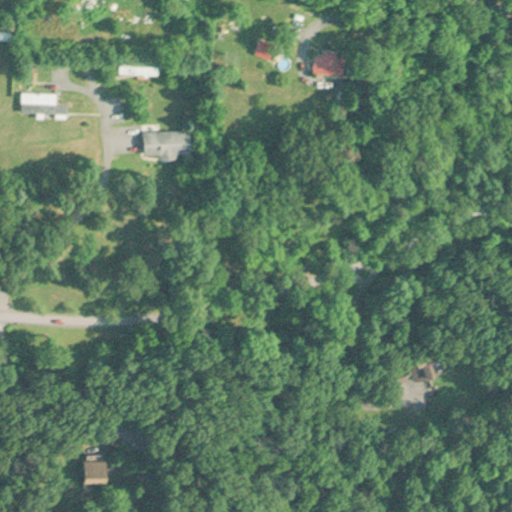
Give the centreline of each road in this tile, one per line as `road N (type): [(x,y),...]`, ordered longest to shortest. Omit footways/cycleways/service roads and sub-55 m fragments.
road 1 (residential): [(0,311),(231,304),(364,262),(511,194)]
road 2 (residential): [(0,295),(106,174),(106,111),(83,74)]
